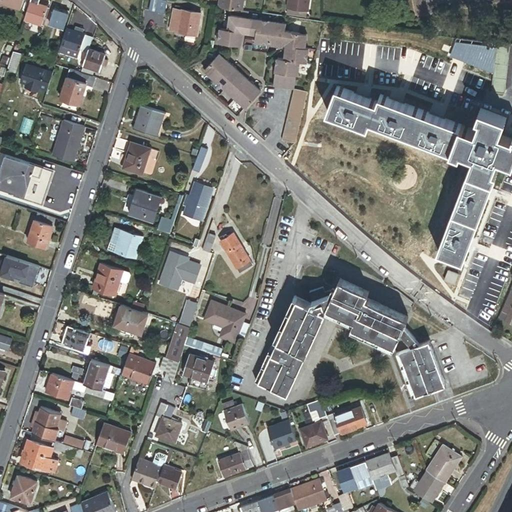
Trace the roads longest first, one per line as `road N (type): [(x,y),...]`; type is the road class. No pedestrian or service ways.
road 1 (residential): [(511,360),(385,265),(136,42)]
road 2 (residential): [(136,42),(0,459)]
road 3 (residential): [(511,387),(174,511)]
